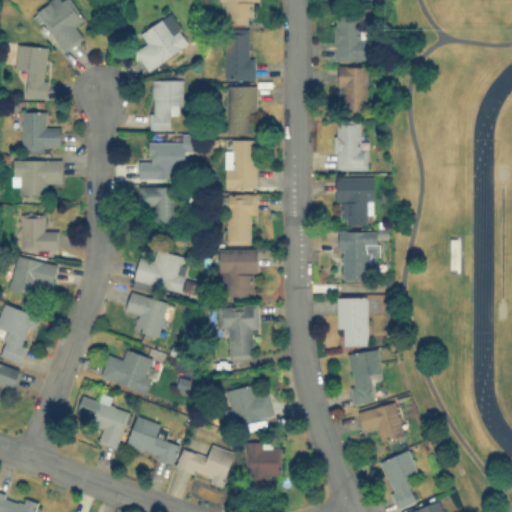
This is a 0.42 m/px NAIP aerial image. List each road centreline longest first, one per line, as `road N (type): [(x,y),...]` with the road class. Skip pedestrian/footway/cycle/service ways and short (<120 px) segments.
road 1 (residential): [(295,0),(301,353),(356,511)]
road 2 (residential): [(27,463),(94,270),(98,94)]
road 3 (residential): [(0,452),(169,511),(352,502)]
